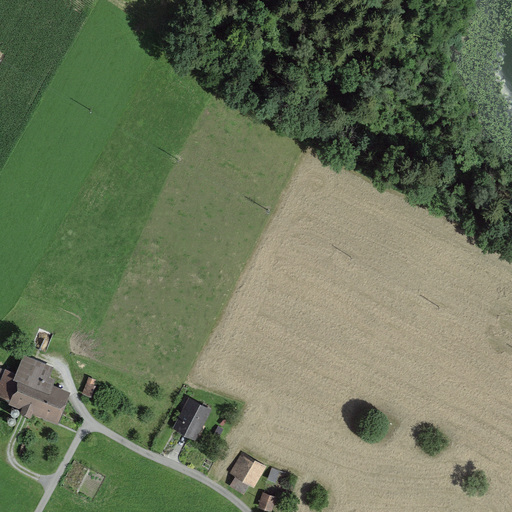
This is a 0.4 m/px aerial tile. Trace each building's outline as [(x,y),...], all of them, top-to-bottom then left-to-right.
[(55,417),(64,395),(48,388),(51,381),(45,378),(49,368),(25,357),(17,375),(6,371),(0,386),(0,393),(6,396),(5,397),(11,403),(22,408),(21,411),(30,415),(31,413),(40,416),(42,411),(55,417)] [(89,378),(84,392),(91,395),(95,385),(93,384),(94,380),(89,378)] [(192,435),(199,423),(202,424),(208,413),(201,409),(202,406),(189,399),(182,412),(185,414),(178,428),(192,435)] [(231,483),(244,491),(260,464),(247,457),(248,455),(242,452),(231,472),(236,475),(231,483)] [(264,494),(260,505),(270,508),(274,497),(264,494)]
